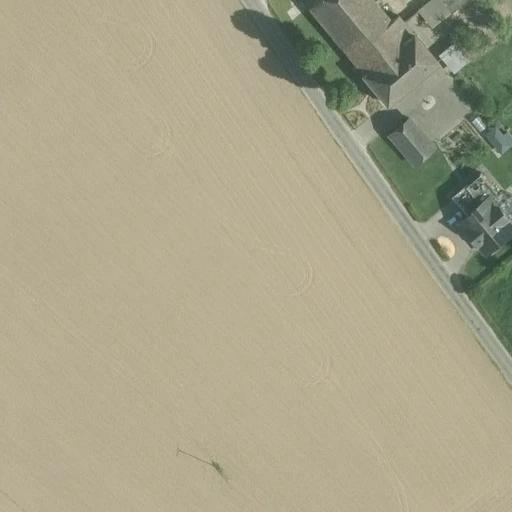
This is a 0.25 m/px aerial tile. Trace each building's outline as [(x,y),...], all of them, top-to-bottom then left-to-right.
[(391,22),(373,0),(318,0),(309,8),(364,74),(413,33),(399,16),(391,22)] [(433,28),(451,13),(446,7),(439,0),(436,0),(421,14),(433,28)] [(439,0),(446,7),(451,13),(466,0),(439,0)] [(364,74),(363,75),(387,104),(438,62),(413,33),(364,74)] [(453,72),(467,60),(451,42),(437,54),(453,72)] [(410,118),(390,135),(413,163),(433,146),(410,118)] [(511,134),(499,122),(488,135),(506,152),(511,144),(511,134)] [(481,172),(454,196),(469,214),(489,197),(490,198),(498,191),(481,172)] [(469,214),(462,221),(488,251),(511,230),(511,223),(507,218),(509,216),(500,205),(498,207),(490,198),(489,197),(469,214)]
